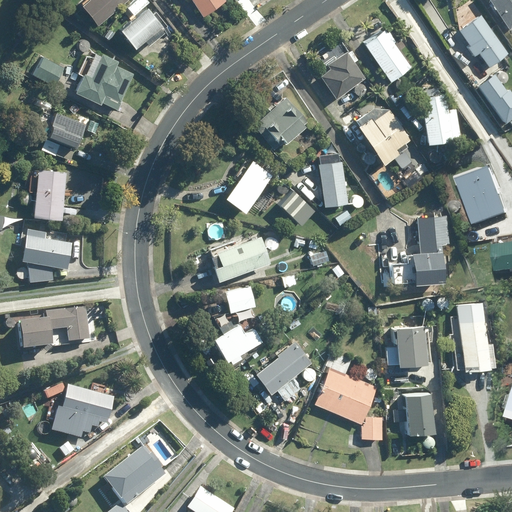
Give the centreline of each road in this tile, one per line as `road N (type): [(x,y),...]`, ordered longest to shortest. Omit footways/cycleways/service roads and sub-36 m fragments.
road 1 (residential): [(511,478),(366,488),(314,482),(227,439),(195,411),(151,341),(136,233),(163,143),(189,103),(244,54),(324,0)]
road 2 (unknown): [(18,511),(168,401)]
